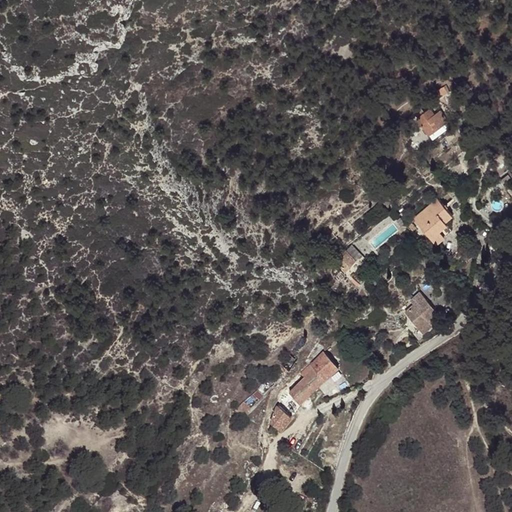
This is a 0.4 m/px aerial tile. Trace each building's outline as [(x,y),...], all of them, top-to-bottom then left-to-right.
[(421,111),(415,116),(421,124),(420,125),(422,129),(423,128),(429,135),(447,121),(444,118),(445,117),(442,114),(441,114),(439,111),(433,116),(428,109),(423,114),(421,111)] [(414,219),(431,238),(446,224),(445,223),(453,216),(437,198),(414,219)] [(406,227),(404,224),(397,230),(399,233),(406,227)] [(446,224),(431,238),(435,243),(452,230),(446,224)] [(344,252),(334,262),(345,272),(355,262),(344,252)] [(438,314),(420,294),(410,303),(414,307),(405,315),(424,335),(440,320),(436,316),(438,314)] [(350,331),(339,338),(344,345),(354,337),(350,331)] [(315,368),(289,393),(299,405),(338,370),(324,353),(311,363),(315,368)] [(299,405),(289,393),(285,390),(280,395),(278,407),(277,410),(271,421),(281,427),(299,405)]
